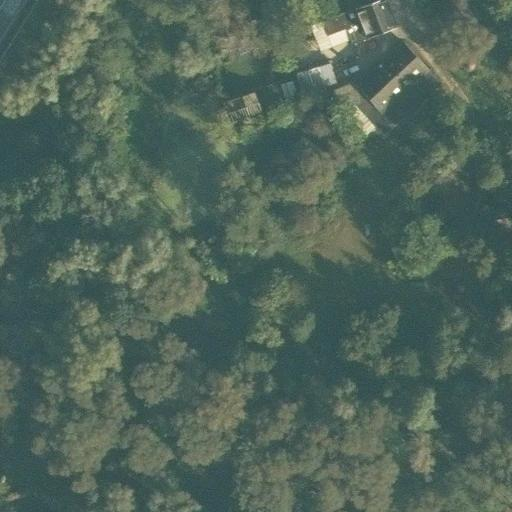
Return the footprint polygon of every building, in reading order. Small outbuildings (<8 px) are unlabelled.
[(353,44),(397,27),(386,0),(377,0),(340,14),(340,15),(321,22),(327,36),(347,29),(353,44)] [(248,8),(243,10),(241,4),(228,7),(232,24),(247,20),(246,17),(250,16),(248,8)] [(418,87),(414,83),(428,69),(403,42),(356,86),(362,93),(353,102),(376,126),(418,87)] [(310,94),(334,85),(328,67),(304,74),(310,94)] [(317,115),(342,109),(334,85),(310,94),(317,115)] [(442,210),(461,204),(473,201),(465,171),(453,174),(434,180),(442,210)] [(216,263),(235,248),(227,237),(207,253),(216,263)] [(372,318),(353,325),(363,355),(382,349),(372,318)]
